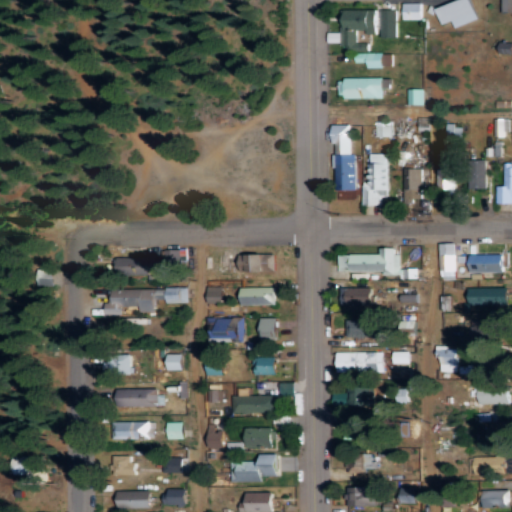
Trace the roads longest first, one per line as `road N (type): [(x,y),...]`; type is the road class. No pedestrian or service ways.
road 1 (tertiary): [(313,511),(305,0)]
road 2 (residential): [(79,237),(97,226),(511,223)]
road 3 (residential): [(440,223),(422,336),(435,381),(434,511)]
road 4 (residential): [(78,511),(79,237)]
